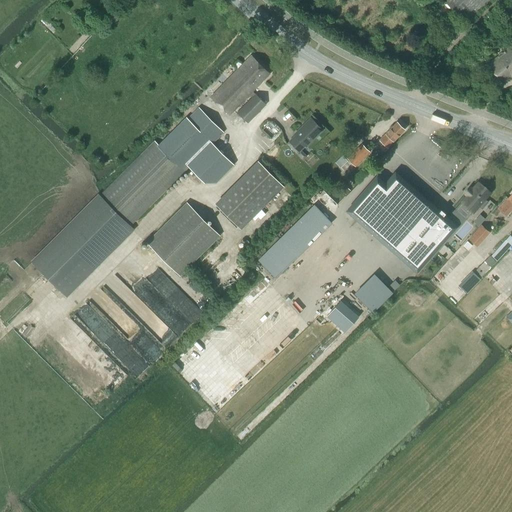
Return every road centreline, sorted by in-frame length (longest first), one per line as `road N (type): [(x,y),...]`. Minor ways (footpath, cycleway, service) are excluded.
road 1 (primary): [(511,147),(335,72),(239,0)]
road 2 (unknown): [(434,115),(312,250)]
